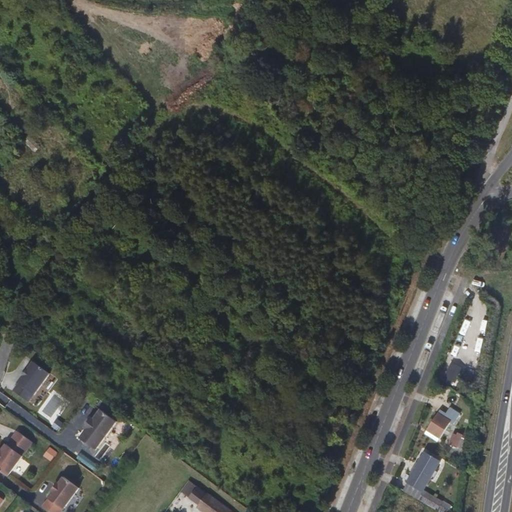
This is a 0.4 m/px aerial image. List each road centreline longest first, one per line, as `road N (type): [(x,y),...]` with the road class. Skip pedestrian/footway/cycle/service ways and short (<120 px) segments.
road 1 (track): [(71,0),(174,101),(262,127),(407,253),(445,269)]
road 2 (secondary): [(349,511),(451,253),(474,214)]
road 3 (primary): [(511,361),(487,511)]
